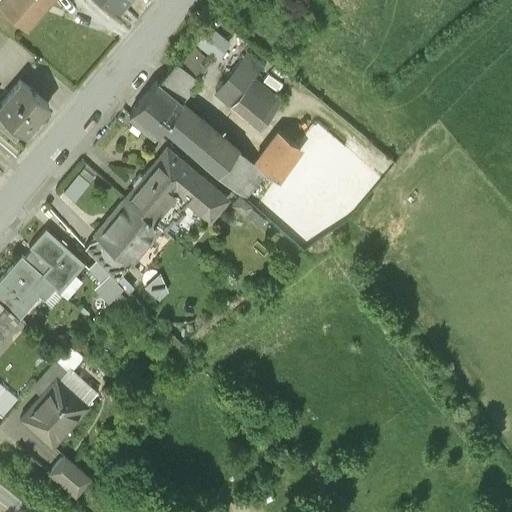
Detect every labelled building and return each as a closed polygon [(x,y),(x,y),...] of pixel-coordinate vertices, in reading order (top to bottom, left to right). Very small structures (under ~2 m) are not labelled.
[(46,0),(0,0),(0,5),(25,26),(46,0)] [(200,36),(212,47),(235,22),(223,11),(200,36)] [(175,59),(197,77),(210,62),(188,44),(175,59)] [(156,80),(178,98),(197,77),(175,59),(156,80)] [(281,97),(237,61),(215,89),(259,125),(281,97)] [(0,101),(0,127),(14,139),(22,130),(46,103),(19,79),(0,101)] [(178,140),(199,115),(178,98),(156,80),(128,111),(153,131),(160,124),(178,140)] [(178,140),(216,172),(237,147),(199,115),(178,140)] [(253,160),(232,186),(242,194),(263,168),(274,177),(298,145),(279,129),(253,160)] [(179,158),(166,147),(143,174),(137,174),(133,180),(134,185),(132,187),(135,189),(128,198),(159,224),(162,226),(170,216),(175,216),(181,209),(179,205),(185,198),(208,218),(225,196),(206,181),(203,185),(175,162),(179,158)] [(237,147),(216,172),(232,186),(253,160),(237,147)] [(87,161),(68,187),(80,195),(98,169),(87,161)] [(159,224),(128,198),(126,196),(113,211),(116,212),(98,233),(96,231),(95,232),(128,260),(129,259),(127,257),(145,236),(147,238),(159,224)] [(83,260),(45,226),(29,243),(32,246),(49,261),(40,272),(49,280),(58,288),(83,260)] [(114,277),(128,260),(95,232),(84,245),(95,256),(109,271),(114,277)] [(32,246),(23,256),(40,272),(49,261),(32,246)] [(23,256),(20,254),(0,275),(0,299),(18,315),(49,280),(40,272),(23,256)] [(101,279),(109,271),(95,256),(86,264),(101,279)] [(121,284),(114,277),(109,271),(101,279),(97,282),(110,296),(121,284)] [(0,335),(18,315),(0,299),(0,335)] [(55,376),(55,377),(63,367),(54,359),(35,380),(44,388),(55,376)] [(86,404),(55,377),(55,376),(44,388),(20,415),(51,443),(86,404)] [(0,381),(0,412),(15,395),(0,381)] [(89,476),(61,451),(46,469),(74,493),(89,476)]
